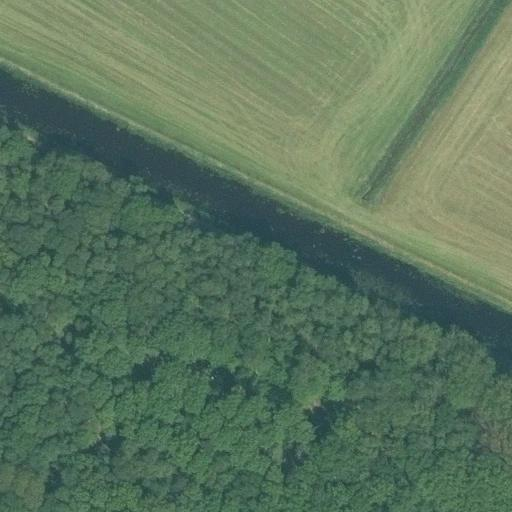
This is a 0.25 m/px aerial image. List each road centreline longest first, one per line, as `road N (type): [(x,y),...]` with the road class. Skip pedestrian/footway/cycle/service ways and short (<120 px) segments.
road 1 (track): [(511,396),(453,358),(0,135)]
road 2 (unclassified): [(459,511),(479,439),(511,405)]
